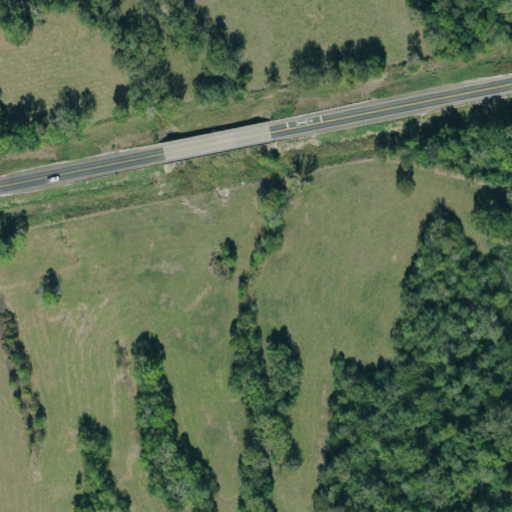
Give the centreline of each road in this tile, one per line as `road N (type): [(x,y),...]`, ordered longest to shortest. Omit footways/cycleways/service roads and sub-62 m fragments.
road 1 (secondary): [(511,83),(266,133)]
road 2 (secondary): [(160,155),(0,186)]
